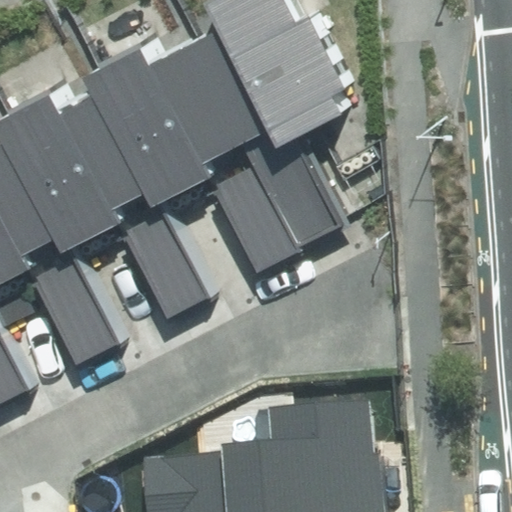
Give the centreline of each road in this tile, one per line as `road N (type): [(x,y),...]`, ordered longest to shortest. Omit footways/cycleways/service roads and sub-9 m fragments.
road 1 (residential): [(36,457),(278,342),(355,337)]
road 2 (tertiary): [(511,265),(487,0)]
